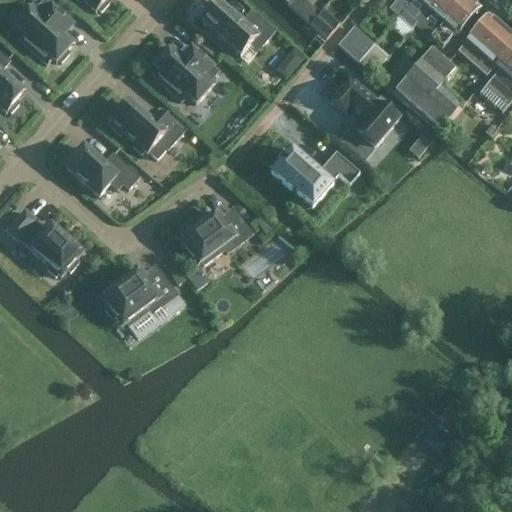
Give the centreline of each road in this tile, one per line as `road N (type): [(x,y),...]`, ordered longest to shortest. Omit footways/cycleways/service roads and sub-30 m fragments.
road 1 (residential): [(25,157),(120,246),(206,184)]
road 2 (residential): [(25,157),(167,0)]
